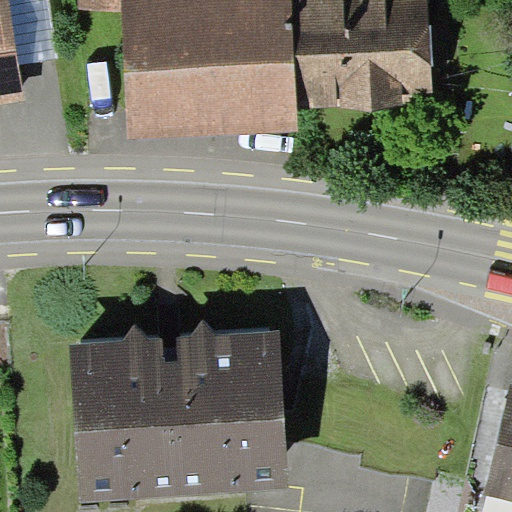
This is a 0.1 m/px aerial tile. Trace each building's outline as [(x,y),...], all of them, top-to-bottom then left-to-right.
[(0,0),(0,104),(22,101),(17,65),(6,0),(0,0)] [(6,0),(17,65),(59,59),(50,0),(6,0)] [(79,0),(79,13),(123,12),(122,0),(79,0)] [(122,0),(123,12),(129,139),(299,132),(298,109),(292,0),(122,0)] [(429,0),(292,0),(298,109),(434,102),(429,0)] [(136,324),(124,340),(214,334),(203,320),(136,324)] [(124,340),(70,344),(81,501),(289,487),(279,330),(214,334),(124,340)] [(511,502),(511,385),(486,496),(511,502)]
